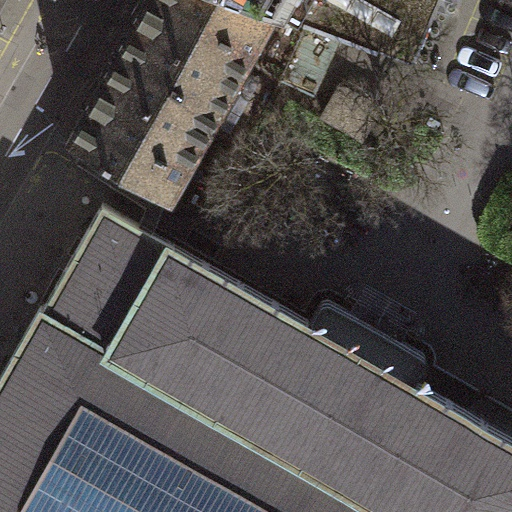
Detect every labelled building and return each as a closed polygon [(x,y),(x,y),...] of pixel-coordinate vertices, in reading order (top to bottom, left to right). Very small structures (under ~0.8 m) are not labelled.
[(248,58),(274,10),(247,0),(147,0),(119,49),(220,108),(248,58)] [(247,0),(274,10),(340,35),(415,63),(441,0),(247,0)] [(280,79),(306,22),(274,10),(248,58),(280,79)] [(340,35),(306,22),(280,79),(313,94),(340,35)] [(193,156),(220,108),(119,49),(67,142),(167,200),(169,197),(193,156)] [(328,117),(366,140),(384,110),(345,87),(328,117)] [(207,163),(193,156),(169,197),(218,222),(248,158),(220,142),(207,163)] [(42,305),(0,378),(0,511),(511,511),(511,434),(415,380),(429,356),(325,297),(311,320),(104,203),(45,306),(42,305)]
